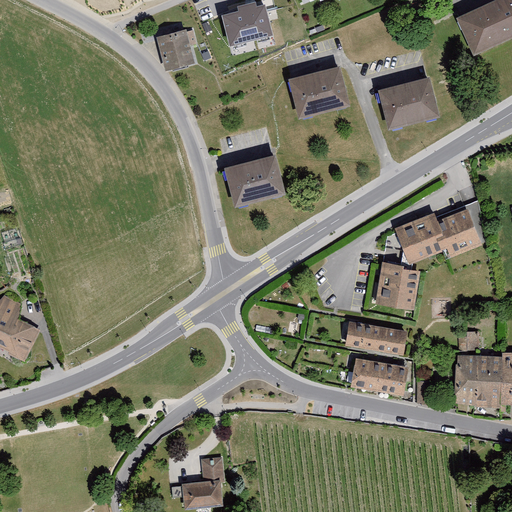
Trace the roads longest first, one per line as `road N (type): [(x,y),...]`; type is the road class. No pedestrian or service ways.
road 1 (unclassified): [(43,0),(110,35),(176,102),(202,167),(224,293)]
road 2 (tertiary): [(224,293),(511,113)]
road 3 (residential): [(511,432),(339,401),(288,385),(255,362)]
road 4 (tertiary): [(0,403),(98,369),(224,293)]
road 5 (residential): [(123,511),(121,483),(150,439),(255,362)]
